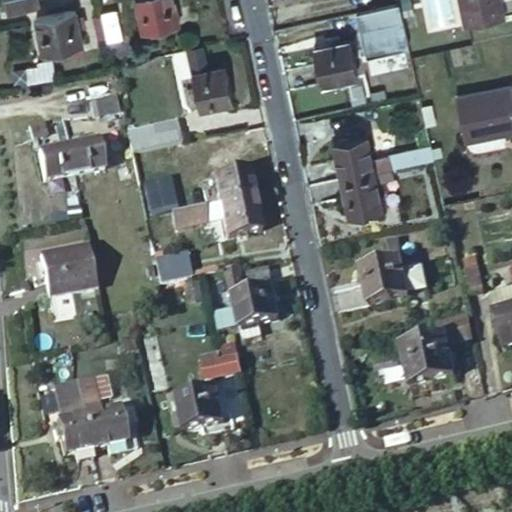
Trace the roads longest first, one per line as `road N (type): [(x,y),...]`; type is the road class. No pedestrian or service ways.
road 1 (residential): [(348,467),(250,0)]
road 2 (residential): [(165,511),(348,467)]
road 3 (residential): [(348,467),(511,432)]
